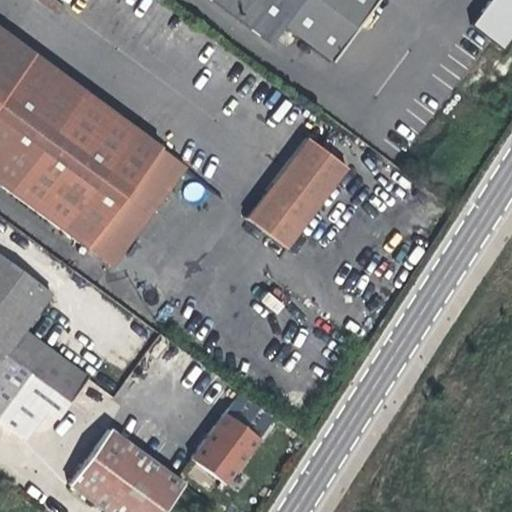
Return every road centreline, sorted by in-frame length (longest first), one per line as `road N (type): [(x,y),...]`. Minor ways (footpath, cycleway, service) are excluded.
road 1 (tertiary): [(511,169),(292,511)]
road 2 (unknown): [(13,0),(254,164)]
road 3 (unknown): [(208,0),(410,120)]
road 4 (unknown): [(0,232),(105,310)]
